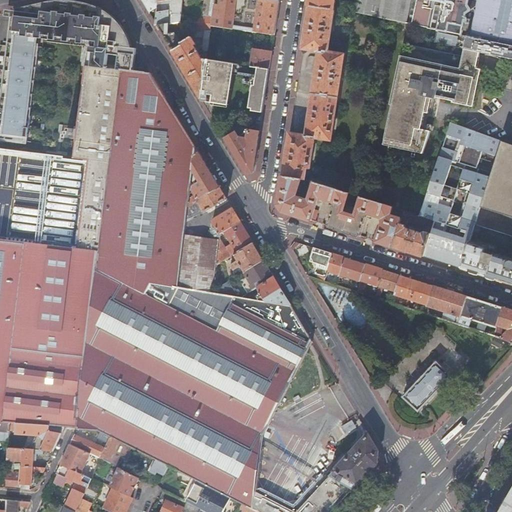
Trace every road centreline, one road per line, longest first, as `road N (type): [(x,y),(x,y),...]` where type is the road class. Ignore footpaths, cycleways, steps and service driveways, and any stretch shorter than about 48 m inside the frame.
road 1 (secondary): [(421,488),(260,218)]
road 2 (residential): [(260,218),(511,297)]
road 3 (secondary): [(260,218),(126,0)]
road 4 (residential): [(294,0),(260,218)]
road 5 (primary): [(511,389),(421,488)]
